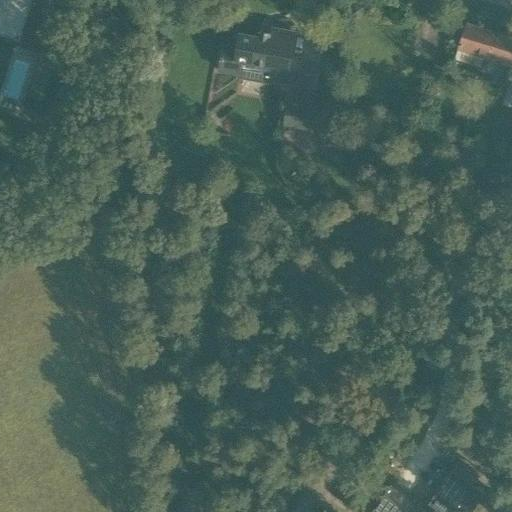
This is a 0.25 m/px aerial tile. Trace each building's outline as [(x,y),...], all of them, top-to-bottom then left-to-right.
[(32,0),(0,0),(0,29),(1,25),(23,31),(32,0)] [(91,21),(102,20),(101,6),(91,7),(91,21)] [(51,22),(40,53),(56,59),(67,28),(51,22)] [(458,49),(455,59),(481,68),(484,58),(502,64),(497,79),(491,77),(481,108),(488,110),(483,124),(476,122),(471,138),(498,147),(502,132),(508,134),(511,121),(511,83),(511,38),(466,24),(458,49)] [(269,40),(258,38),(239,35),(236,49),(222,47),(219,67),(240,70),(239,78),(269,84),(270,79),(308,85),(313,58),(292,54),(296,33),(271,28),(269,40)] [(39,111),(50,77),(34,71),(23,106),(39,111)] [(286,102),(283,126),(311,130),(315,107),(286,102)] [(469,511),(483,492),(472,484),(479,474),(459,460),(423,511),(407,511),(385,496),(392,486),(391,485),(371,511),(469,511)]
